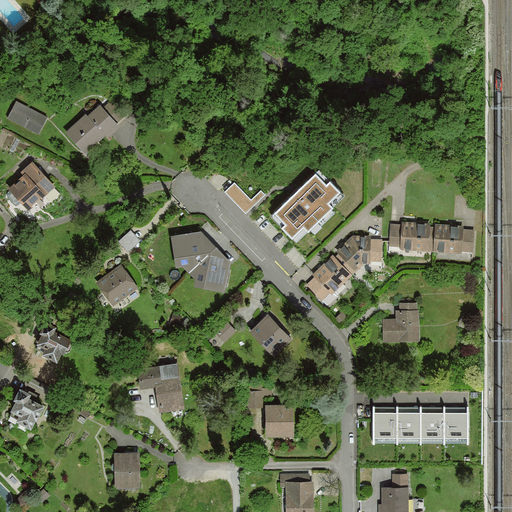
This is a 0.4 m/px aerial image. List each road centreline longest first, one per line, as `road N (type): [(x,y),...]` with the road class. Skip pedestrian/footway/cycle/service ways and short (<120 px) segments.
road 1 (residential): [(193,191),(348,356),(349,466)]
road 2 (unknown): [(121,431),(194,466),(150,397)]
road 3 (residential): [(190,466),(349,466)]
